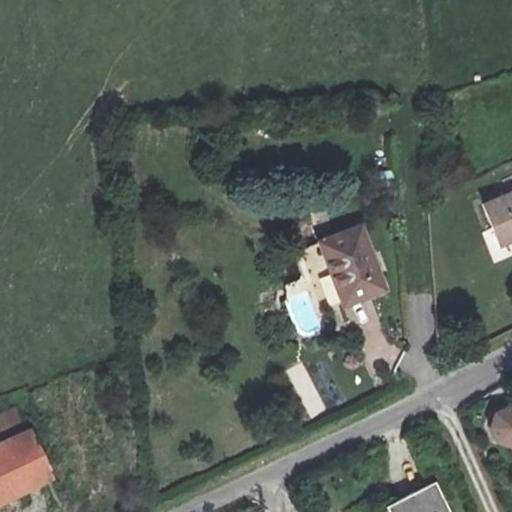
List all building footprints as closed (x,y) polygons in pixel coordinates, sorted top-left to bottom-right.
[(511,194),(487,206),(505,245),(511,241),(511,194)] [(361,225),(320,240),(346,306),(388,290),(361,225)] [(0,439),(25,431),(16,405),(0,410),(0,439)] [(497,454),(511,448),(511,406),(484,416),(497,454)] [(0,505),(54,481),(30,429),(0,442),(0,505)] [(449,511),(436,484),(388,508),(389,511),(449,511)]
